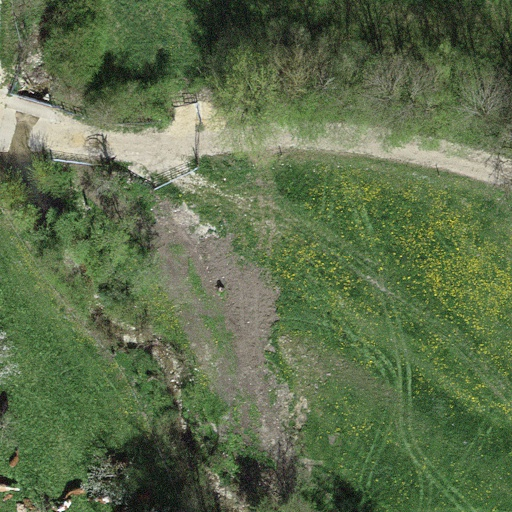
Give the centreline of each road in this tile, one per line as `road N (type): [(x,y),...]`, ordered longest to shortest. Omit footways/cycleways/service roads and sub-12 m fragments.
road 1 (track): [(0,114),(90,141),(267,139)]
road 2 (track): [(511,173),(318,138),(267,139)]
road 3 (track): [(145,143),(150,160),(329,258)]
